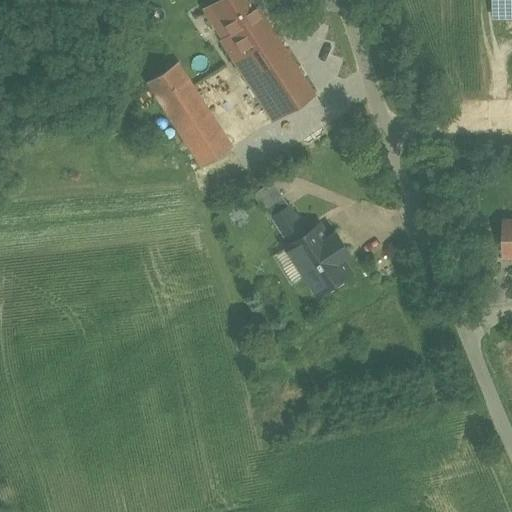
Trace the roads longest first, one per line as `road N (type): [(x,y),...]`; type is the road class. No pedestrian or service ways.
road 1 (residential): [(511,424),(345,0)]
road 2 (unknown): [(382,94),(511,86)]
